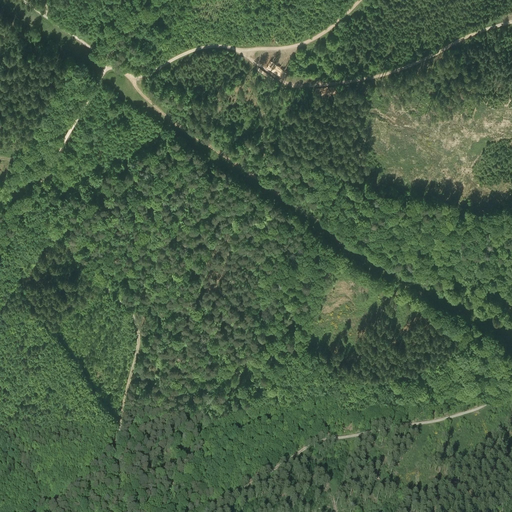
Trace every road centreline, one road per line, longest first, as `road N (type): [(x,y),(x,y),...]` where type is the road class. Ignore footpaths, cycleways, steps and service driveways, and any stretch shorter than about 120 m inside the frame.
road 1 (track): [(511,383),(487,407),(444,422),(316,442),(195,511)]
road 2 (track): [(153,511),(341,238)]
road 3 (track): [(48,169),(46,205),(55,227),(138,332),(116,446)]
road 4 (track): [(234,48),(286,84),(321,85),(406,67),(511,23)]
road 5 (track): [(129,77),(147,107),(341,238)]
road 6 (track): [(362,0),(300,45),(206,46),(129,77)]
road 7 (track): [(0,247),(108,62)]
road 8 (track): [(129,77),(20,0)]
